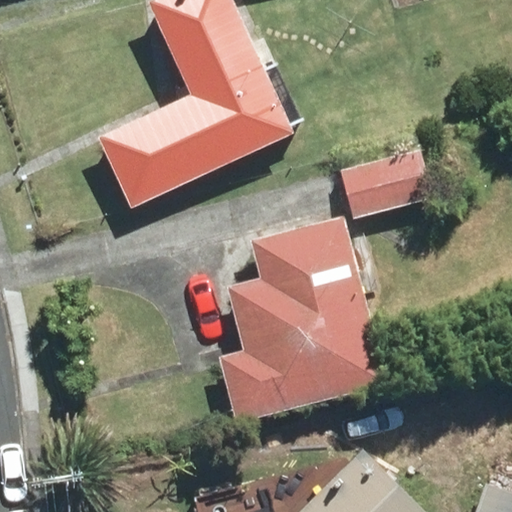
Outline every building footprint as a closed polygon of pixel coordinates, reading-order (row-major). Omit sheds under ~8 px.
[(302,133),(313,128),(286,70),(274,75),(240,0),(178,0),(160,8),(202,101),(108,144),(139,213),(304,138),(302,133)] [(257,0),(259,12),(300,4),(305,26),(323,22),(319,0),(257,0)] [(410,46),(422,96),(453,89),(440,38),(410,46)] [(413,90),(316,114),(329,164),(426,139),(413,90)] [(427,155),(350,175),(362,225),(439,205),(427,155)] [(255,361),(232,367),(248,430),(395,393),(352,224),(260,247),(270,287),(238,295),(255,361)] [(318,511),(431,511),(374,456),(318,511)] [(511,511),(511,490),(495,486),(487,511),(511,511)]
